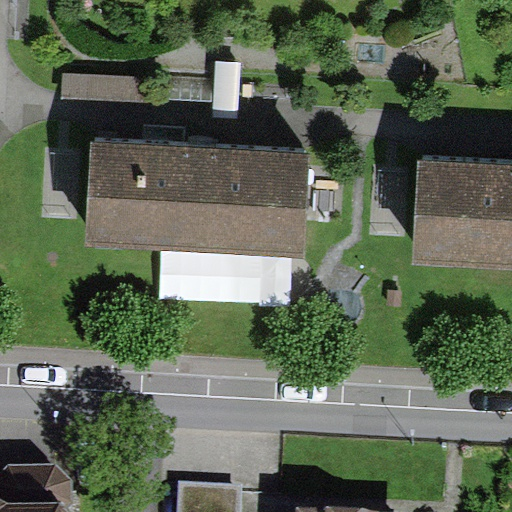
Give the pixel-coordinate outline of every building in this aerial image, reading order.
[(134,78),(63,76),(62,104),(133,106),(134,78)] [(305,147),(94,136),(89,230),(299,241),(305,147)] [(511,252),(511,158),(422,154),(417,248),(511,252)] [(70,511),(72,509),(72,487),(56,471),(8,471),(0,479),(0,511),(70,511)] [(234,511),(235,495),(178,492),(177,511),(234,511)]
